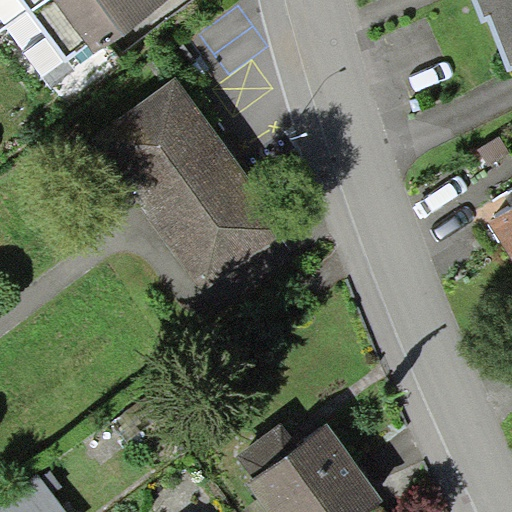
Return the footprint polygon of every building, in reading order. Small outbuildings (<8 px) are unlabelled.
[(162,0),(19,0),(72,69),(162,0)] [(511,0),(471,0),(483,29),(488,28),(507,75),(511,73),(511,0)] [(239,154),(182,75),(101,132),(209,282),(290,225),(239,154)] [(511,214),(499,222),(511,241),(511,214)] [(377,511),(387,506),(334,429),(311,445),(296,423),(244,458),(259,480),(255,483),(274,511),(377,511)] [(77,511),(51,470),(0,501),(0,506),(3,511),(77,511)]
